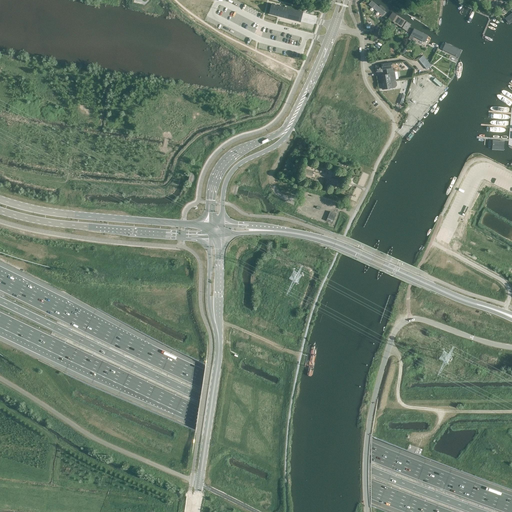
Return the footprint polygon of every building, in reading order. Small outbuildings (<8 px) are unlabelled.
[(386,12),(372,1),(369,5),(383,16),(386,12)] [(268,15),(301,23),(302,18),(303,12),(271,4),(268,15)] [(406,31),(411,24),(392,12),(388,19),(406,31)] [(428,35),(413,28),(410,35),(425,41),(425,40),(428,41),(430,37),(427,36),(428,35)] [(462,51),(445,43),(442,50),(459,58),(462,51)] [(381,75),(382,82),(393,80),(395,80),(394,72),(388,73),(388,74),(381,75)] [(442,85),(435,78),(433,81),(440,87),(442,85)] [(393,81),(393,80),(382,82),(383,90),(391,88),(394,88),(394,87),(395,87),(396,86),(396,85),(396,84),(396,83),(396,82),(395,82),(394,81),(393,81)] [(509,129),(500,128),(499,140),(508,141),(509,129)] [(332,223),(336,214),(330,211),(326,220),(332,223)] [(364,243),(361,242),(353,259),(356,260),(364,243)] [(376,249),(372,247),(365,264),(369,266),(376,249)] [(379,270),(383,272),(391,254),(387,253),(379,270)] [(398,258),(390,275),(392,276),(400,259),(398,258)] [(73,342),(52,332),(50,336),(72,346),(73,342)] [(47,363),(50,358),(41,354),(39,359),(47,363)] [(256,494),(254,498),(268,504),(270,500),(256,494)]
